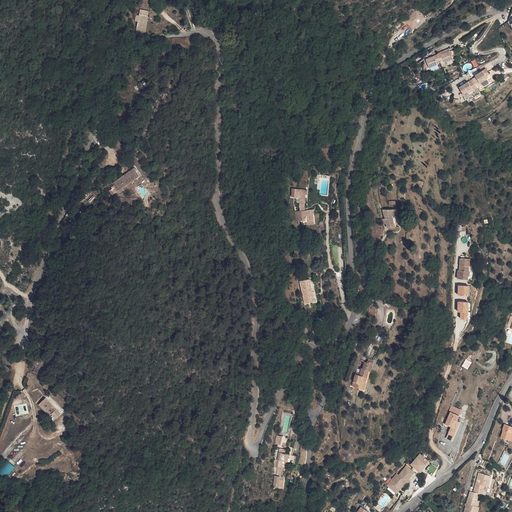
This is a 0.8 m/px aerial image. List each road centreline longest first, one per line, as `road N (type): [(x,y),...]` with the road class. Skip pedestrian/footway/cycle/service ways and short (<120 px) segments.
road 1 (residential): [(311,422),(316,352),(302,347),(257,444),(247,443),(256,305),(216,198),(220,53),(208,33),(156,36),(119,56),(29,298),(16,383)]
road 2 (residential): [(511,3),(463,22),(372,81),(349,191),(355,309),(311,422)]
road 3 (residential): [(400,511),(476,446),(511,379)]
